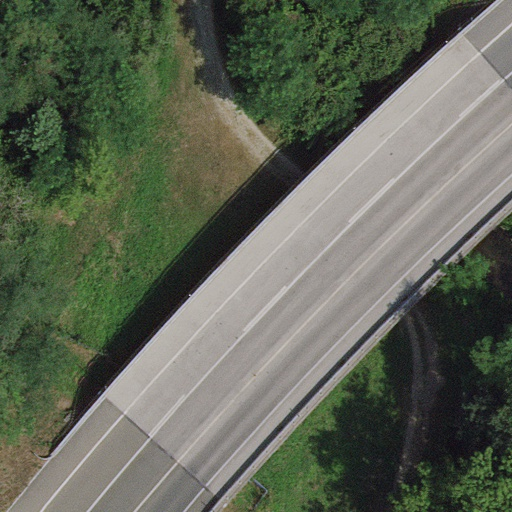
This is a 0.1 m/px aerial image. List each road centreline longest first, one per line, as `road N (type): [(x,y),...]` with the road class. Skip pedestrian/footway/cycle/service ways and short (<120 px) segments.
road 1 (track): [(367,511),(422,340),(204,59),(202,0)]
road 2 (trunk): [(130,511),(312,309),(511,120)]
road 3 (track): [(204,59),(63,302),(0,382)]
